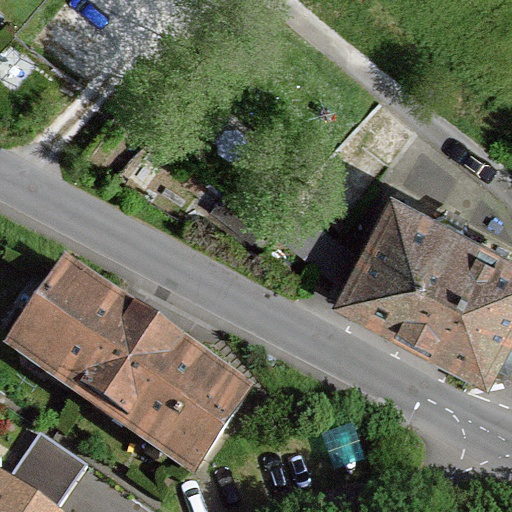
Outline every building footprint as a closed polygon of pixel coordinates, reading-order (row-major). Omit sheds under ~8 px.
[(0,96),(32,59),(13,43),(0,58),(0,96)] [(511,259),(398,199),(343,302),(487,379),(511,332),(511,259)] [(196,471),(249,393),(71,272),(18,351),(196,471)] [(8,491),(39,511),(61,511),(90,470),(43,439),(8,491)] [(39,511),(8,491),(1,485),(0,486),(0,511),(39,511)]
